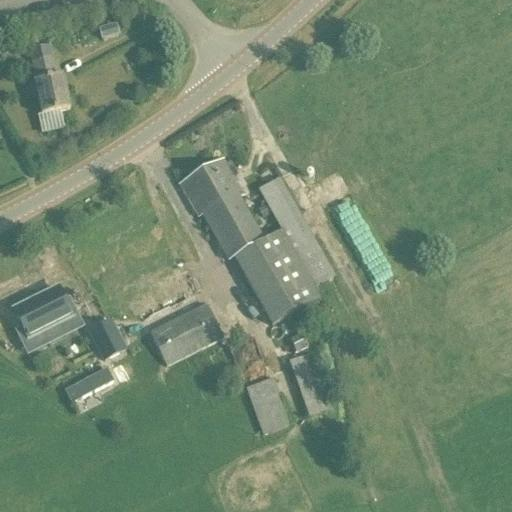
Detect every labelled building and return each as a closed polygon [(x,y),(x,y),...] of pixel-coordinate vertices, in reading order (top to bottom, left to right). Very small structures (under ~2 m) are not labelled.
[(118,38),(115,28),(98,32),(101,43),(118,38)] [(41,117),(69,111),(62,79),(56,80),(49,48),(30,53),(36,84),(34,85),(41,117)] [(272,330),(321,302),(314,289),(334,279),(279,182),(257,193),(281,234),(264,243),(240,201),(244,199),(223,163),(179,188),(198,221),(202,218),(228,264),(233,260),(272,330)] [(265,206),(257,210),(262,219),(270,215),(265,206)] [(10,315),(18,331),(24,343),(56,327),(60,335),(78,326),(66,304),(62,306),(61,305),(55,292),(37,301),(27,306),(10,315)] [(166,370),(223,342),(206,308),(149,335),(166,370)] [(110,324),(88,335),(103,364),(125,353),(110,324)] [(307,350),(301,337),(282,345),(288,359),(307,350)] [(332,413),(312,356),(288,365),(308,422),(332,413)] [(279,398),(273,381),(245,391),(262,438),(289,429),(277,398),(279,398)]
